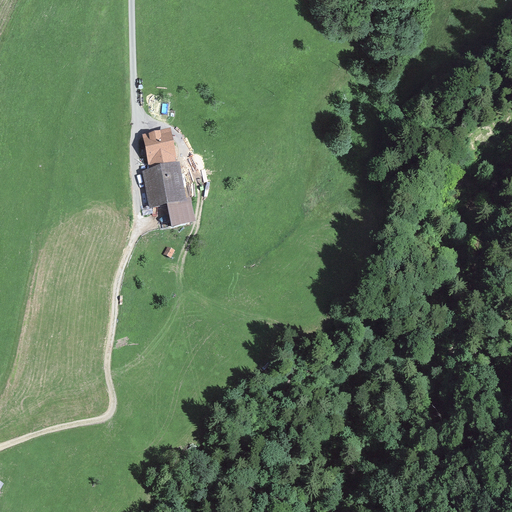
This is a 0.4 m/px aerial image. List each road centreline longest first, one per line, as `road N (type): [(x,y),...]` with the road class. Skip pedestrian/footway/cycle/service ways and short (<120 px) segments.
road 1 (track): [(256,511),(275,404),(297,361),(295,341),(275,322),(189,291),(181,267),(197,224),(200,181),(171,128),(135,117)]
road 2 (track): [(139,216),(117,286),(107,365),(111,412),(0,446)]
road 3 (unclassified): [(132,0),(139,216)]
road 4 (track): [(0,394),(38,242)]
